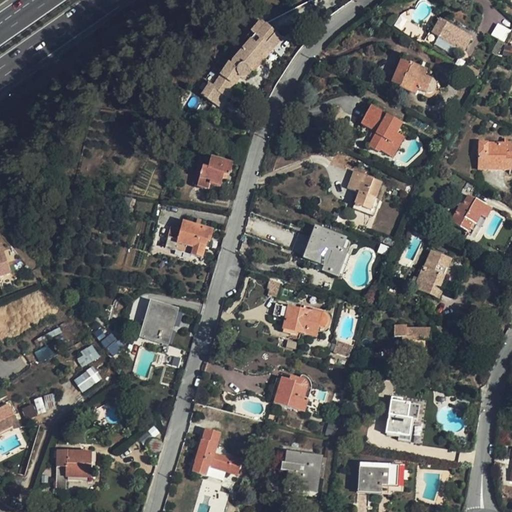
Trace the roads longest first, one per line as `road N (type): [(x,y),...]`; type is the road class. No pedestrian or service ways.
road 1 (residential): [(154,511),(262,142),(300,59),(374,0)]
road 2 (residential): [(511,344),(495,384),(481,510)]
road 3 (motorway): [(0,73),(105,0)]
